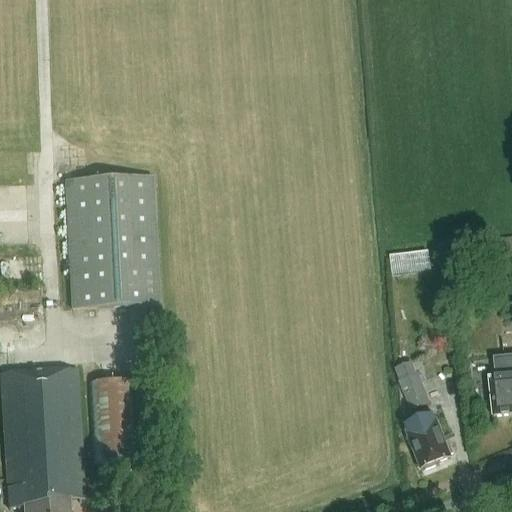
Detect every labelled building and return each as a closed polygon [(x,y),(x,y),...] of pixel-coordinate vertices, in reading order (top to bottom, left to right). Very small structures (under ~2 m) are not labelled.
[(155,179),(89,182),(65,183),(71,312),(147,308),(161,307),(155,179)] [(511,240),(503,241),(505,258),(511,257),(511,240)] [(436,270),(435,252),(395,254),(396,272),(436,270)] [(511,358),(493,360),(495,381),(490,381),(494,419),(511,417),(511,358)] [(397,384),(408,412),(430,404),(419,375),(416,376),(411,364),(393,371),(398,383),(397,384)] [(85,502),(77,372),(1,377),(9,511),(24,511),(23,511),(68,511),(68,503),(85,502)] [(137,463),(132,382),(88,385),(93,466),(137,463)] [(451,460),(450,457),(453,456),(449,443),(445,445),(436,423),(422,428),(420,423),(404,429),(421,472),(425,470),(426,473),(436,469),(435,466),(451,460)]
